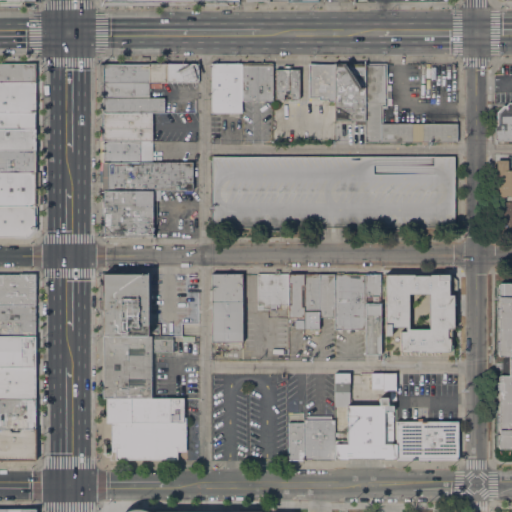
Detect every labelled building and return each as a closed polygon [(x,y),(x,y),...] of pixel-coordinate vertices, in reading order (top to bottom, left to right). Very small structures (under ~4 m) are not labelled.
[(0,81),(0,62),(34,62),(34,81),(0,81)] [(198,64),(198,82),(196,82),(148,82),(99,82),(99,64),(103,64),(198,64)] [(241,100),(241,113),(210,113),(210,64),(241,64),(241,100)] [(241,64),(272,64),(272,101),(241,100),(241,64)] [(334,100),(327,100),(327,99),(319,99),(319,97),(308,97),(308,64),(334,64),(334,100)] [(364,124),(355,124),(355,121),(351,121),(350,123),(345,123),(345,121),(334,121),(334,100),(334,64),(364,64),(364,124)] [(386,64),(386,108),(382,108),(382,123),(456,123),(456,141),(365,141),(365,124),(364,124),(364,64),(386,64)] [(298,65),(298,99),(290,99),(290,94),(283,94),(283,99),(275,99),(275,65),(298,65)] [(0,113),(0,81),(34,81),(34,113),(0,113)] [(99,97),(99,82),(148,82),(148,97),(99,97)] [(163,113),(151,113),(99,113),(99,98),(99,97),(148,97),(163,97),(163,113)] [(511,140),(496,140),(494,139),(494,126),(496,125),(496,112),(502,106),(505,106),(508,103),(511,102),(511,140)] [(37,113),(37,128),(34,128),(0,128),(0,113),(34,113),(37,113)] [(151,141),(99,141),(99,113),(151,113),(151,141)] [(0,150),(0,128),(34,128),(34,150),(0,150)] [(99,161),(99,141),(151,141),(151,162),(99,161)] [(34,172),(0,172),(0,150),(34,150),(34,172)] [(454,156),(454,227),(211,227),(211,156),(454,156)] [(511,195),(498,195),(498,174),(496,174),(496,159),(507,159),(507,170),(511,170),(511,195)] [(191,162),(191,190),(160,190),(160,191),(102,191),(102,195),(99,195),(99,163),(99,161),(151,162),(191,162)] [(34,172),(34,206),(33,206),(0,206),(0,172),(34,172)] [(102,195),(102,191),(160,191),(160,200),(151,200),(151,236),(103,236),(103,195),(102,195)] [(511,224),(497,225),(496,202),(511,201),(511,224)] [(0,206),(33,206),(33,215),(34,215),(34,227),(25,237),(0,237),(0,206)] [(276,305),(276,310),(256,310),(256,275),(274,275),(274,270),(279,270),(279,275),(287,275),(287,305),(276,305)] [(0,305),(0,274),(34,274),(34,305),(0,305)] [(241,342),(211,342),(211,275),(241,275),(241,342)] [(287,275),(303,275),(303,311),(303,317),(288,317),(287,305),(287,275)] [(303,311),(303,275),(318,275),(318,311),(303,311)] [(334,275),(334,317),(318,317),(318,311),(318,275),(334,275)] [(334,329),(334,317),(334,275),(365,275),(365,329),(334,329)] [(380,275),(380,280),(380,318),(380,354),(365,354),(365,329),(365,275),(380,275)] [(411,360),(411,329),(411,280),(411,275),(457,275),(457,348),(460,348),(460,360),(457,360),(411,360)] [(101,337),(101,309),(98,309),(98,299),(101,299),(101,276),(145,276),(145,337),(101,337)] [(401,329),(401,314),(389,314),(389,311),(385,311),(385,318),(380,318),(380,280),(411,280),(411,329),(401,329)] [(511,449),(500,449),(498,447),(498,422),(496,422),(496,415),(498,415),(498,390),(496,390),(496,382),(498,382),(498,376),(499,375),(503,375),(503,372),(502,372),(502,359),(503,359),(503,356),(499,356),(498,355),(498,349),(496,349),(496,342),(498,342),(498,316),(496,316),(496,309),(498,309),(498,284),(499,283),(511,283),(511,449)] [(0,305),(34,305),(34,321),(0,321),(0,305)] [(294,319),(303,319),(303,327),(294,327),(294,319)] [(0,335),(0,321),(34,321),(34,335),(0,335)] [(0,335),(34,335),(35,366),(0,366),(0,335)] [(105,398),(103,398),(101,337),(145,337),(150,335),(171,335),(170,350),(150,350),(150,398),(105,398)] [(0,366),(35,366),(34,398),(0,398),(0,366)] [(377,404),(377,397),(388,397),(388,391),(380,391),(380,388),(369,388),(369,372),(394,372),(394,400),(392,400),(392,443),(394,442),(394,459),(333,459),(333,439),(345,439),(345,405),(333,405),(333,373),(348,373),(348,396),(350,396),(350,404),(377,404)] [(0,398),(34,398),(35,427),(0,427),(0,398)] [(182,417),(185,417),(185,422),(111,421),(106,421),(105,398),(150,398),(182,398),(182,417)] [(303,419),(305,419),(305,415),(329,415),(329,419),(332,419),(333,439),(333,459),(303,459),(303,419)] [(288,459),(288,422),(303,422),(303,419),(303,459),(288,459)] [(394,442),(394,420),(456,420),(456,459),(394,459),(394,442)] [(185,422),(185,450),(176,450),(175,458),(114,458),(114,450),(110,450),(111,421),(185,422)] [(0,427),(35,427),(35,460),(0,460),(0,427)]
